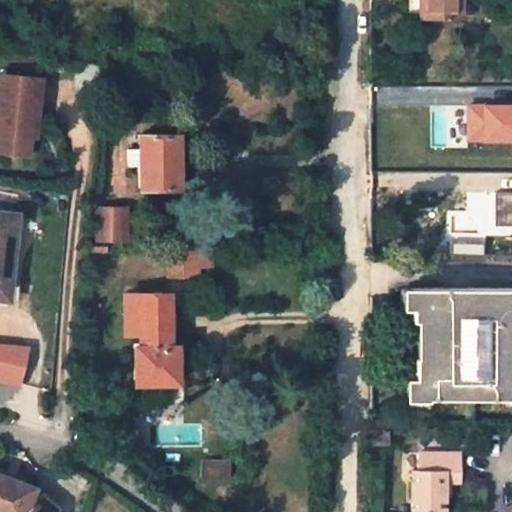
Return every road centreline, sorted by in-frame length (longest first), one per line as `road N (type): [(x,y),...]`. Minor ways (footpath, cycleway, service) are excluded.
road 1 (residential): [(337,0),(342,511)]
road 2 (residential): [(167,511),(86,454),(0,434)]
